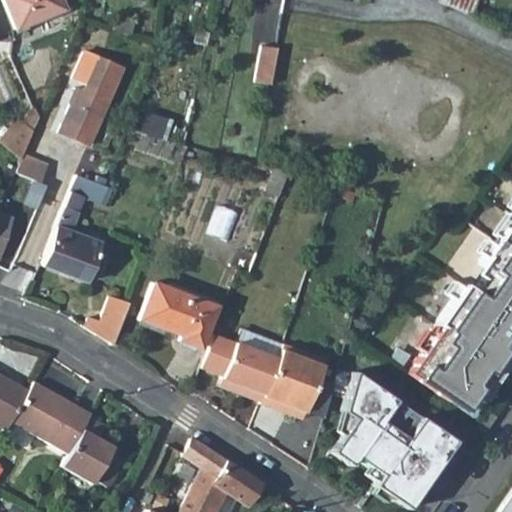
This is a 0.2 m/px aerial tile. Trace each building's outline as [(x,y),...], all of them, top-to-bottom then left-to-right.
[(58,0),(0,0),(10,25),(60,5),(58,0)] [(436,0),(437,4),(468,17),(475,0),(436,0)] [(110,20),(107,31),(117,34),(120,23),(110,20)] [(250,82),(265,85),(272,49),(256,46),(250,82)] [(83,144),(115,66),(90,56),(76,90),(70,87),(52,132),(83,144)] [(13,123),(27,130),(32,118),(27,106),(13,123)] [(184,125),(165,120),(160,140),(180,145),(184,125)] [(0,136),(0,146),(15,160),(17,154),(27,130),(13,123),(12,122),(0,136)] [(128,130),(124,145),(177,160),(182,146),(180,145),(160,140),(128,130)] [(36,183),(43,164),(17,154),(15,160),(12,168),(10,173),(12,174),(36,183)] [(269,169),(261,193),(273,197),(282,172),(269,169)] [(104,206),(109,191),(97,187),(88,183),(69,175),(35,263),(85,282),(99,243),(69,231),(82,198),(104,206)] [(88,183),(97,187),(100,179),(91,175),(88,183)] [(308,179),(304,193),(326,199),(330,185),(308,179)] [(453,390),(475,405),(506,358),(500,354),(511,336),(511,204),(503,217),(511,223),(505,234),(498,229),(474,265),(481,270),(465,292),(457,286),(429,326),(433,329),(402,375),(443,403),(453,390)] [(197,348),(212,307),(150,283),(135,321),(176,336),(175,340),(197,348)] [(124,302),(106,296),(97,321),(86,317),(81,326),(109,345),(124,302)] [(277,346),(238,330),(233,344),(231,342),(210,333),(198,367),(218,375),(218,377),(239,386),(236,393),(258,401),(277,346)] [(277,346),(258,401),(256,404),(269,410),(272,402),(286,408),(300,414),(318,366),(296,358),(299,352),(278,344),(277,346)] [(28,390),(0,374),(0,425),(7,429),(11,421),(28,390)] [(350,459),(369,472),(394,436),(388,432),(393,425),(380,416),(389,403),(347,374),(336,413),(348,421),(325,454),(344,467),(350,459)] [(236,393),(239,386),(218,377),(215,384),(236,393)] [(11,421),(68,453),(89,416),(90,415),(32,382),(28,390),(11,421)] [(269,410),(297,421),(300,414),(286,408),(272,402),(269,410)] [(368,487),(402,511),(448,443),(389,403),(380,416),(393,425),(388,432),(394,436),(369,472),(375,476),(368,487)] [(473,428),(482,434),(492,419),(483,413),(473,428)] [(109,486),(124,457),(96,442),(105,425),(89,416),(68,453),(61,466),(94,483),(96,479),(109,486)] [(175,511),(194,511),(209,482),(224,460),(189,438),(180,457),(192,463),(198,466),(175,511)] [(213,511),(223,491),(244,505),(258,483),(224,460),(209,482),(194,511),(213,511)] [(511,511),(511,482),(491,511),(511,511)]
